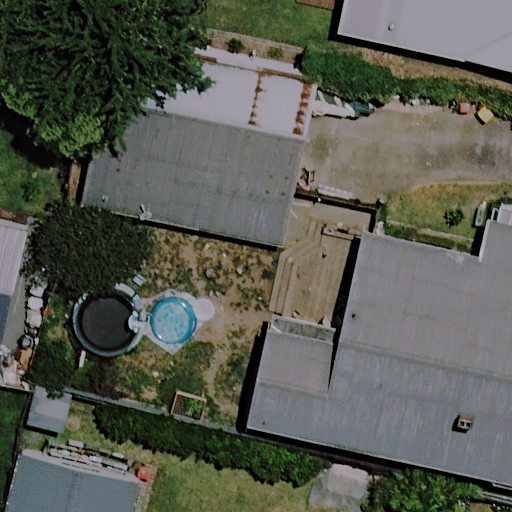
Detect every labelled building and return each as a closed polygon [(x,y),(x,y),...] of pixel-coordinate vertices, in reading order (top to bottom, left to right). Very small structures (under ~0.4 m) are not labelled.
[(511,0),(394,0),(386,39),(511,64),(511,0)] [(321,78),(120,38),(87,203),(289,243),(321,78)] [(511,218),(504,216),(495,253),(383,226),(312,209),(261,417),(511,478),(511,218)] [(0,301),(13,260),(0,256),(0,301)] [(140,511),(147,481),(26,455),(13,511),(140,511)]
